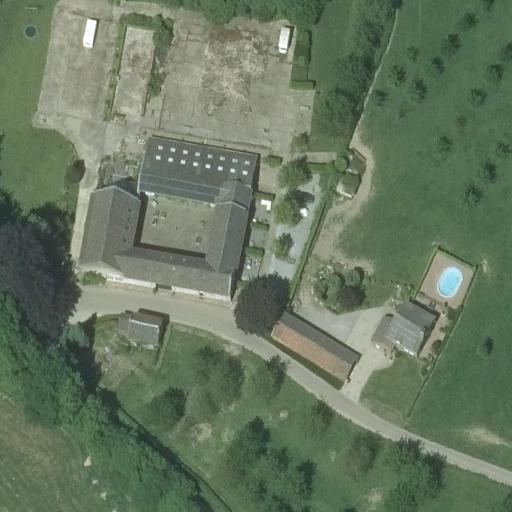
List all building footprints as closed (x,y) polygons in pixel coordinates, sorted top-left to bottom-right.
[(149,143),(144,165),(139,195),(221,210),(209,274),(129,260),(139,210),(94,201),(81,278),(230,303),(257,162),(149,143)] [(384,321),(371,346),(390,356),(394,349),(417,361),(435,325),(405,310),(396,328),(384,321)] [(124,315),(119,332),(131,335),(135,318),(124,315)] [(350,380),(362,354),(284,319),(272,345),(350,380)] [(163,328),(135,322),(132,342),(159,348),(163,328)]
